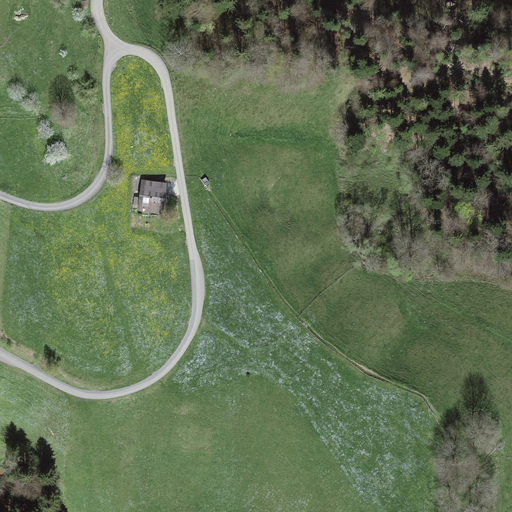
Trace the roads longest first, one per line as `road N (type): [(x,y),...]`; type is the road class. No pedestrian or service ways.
road 1 (track): [(96,0),(114,48),(145,54),(165,78),(197,278),(194,322),(165,370),(126,391),(79,393),(0,352)]
road 2 (track): [(0,196),(49,207),(91,191),(107,161),(114,48)]
